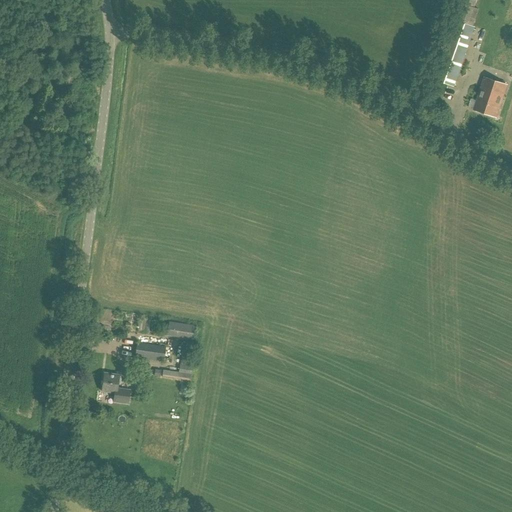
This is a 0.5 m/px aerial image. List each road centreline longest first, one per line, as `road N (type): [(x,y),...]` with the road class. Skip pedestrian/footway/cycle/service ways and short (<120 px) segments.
road 1 (unclassified): [(53,511),(108,32)]
road 2 (unclassified): [(511,173),(318,65),(108,32)]
